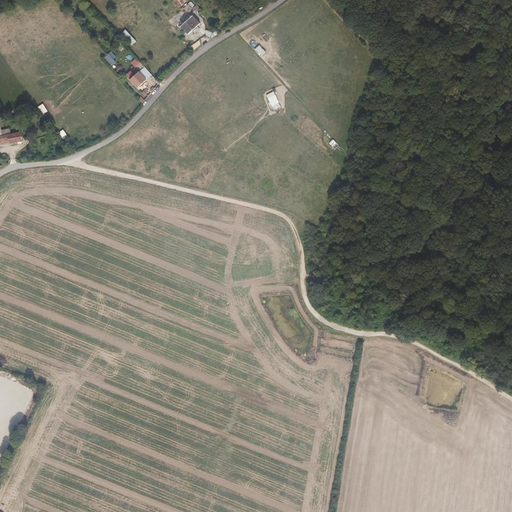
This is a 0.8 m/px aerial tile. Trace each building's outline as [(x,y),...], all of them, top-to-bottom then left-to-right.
[(192,13),(195,11),(189,4),(183,9),(187,14),(188,13),(189,14),(191,12),(192,13)] [(193,31),(195,33),(199,30),(197,27),(201,23),(194,16),(192,17),(190,15),(181,23),(183,26),(182,26),(189,35),(193,31)] [(132,45),(136,41),(124,28),(120,31),(132,45)] [(260,45),(256,49),(263,56),(267,51),(260,45)] [(396,58),(392,61),(397,67),(405,61),(398,53),(395,57),(396,58)] [(144,83),(152,75),(145,67),(139,72),(135,76),(132,72),(127,77),(138,88),(142,85),(144,83)] [(273,110),(281,107),(275,91),(267,94),(273,110)] [(10,129),(1,130),(3,136),(0,136),(0,142),(1,142),(2,144),(10,143),(24,141),(22,132),(11,134),(10,129)]
